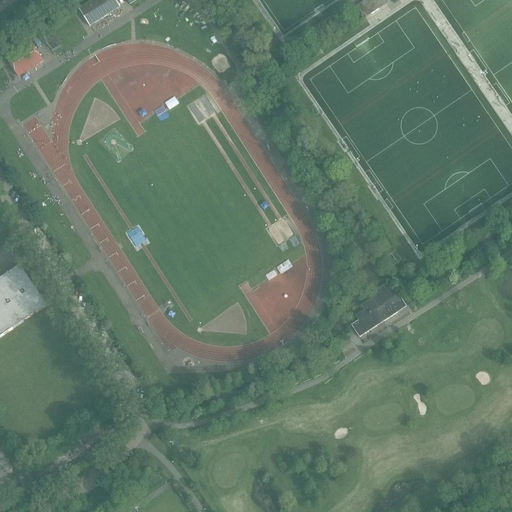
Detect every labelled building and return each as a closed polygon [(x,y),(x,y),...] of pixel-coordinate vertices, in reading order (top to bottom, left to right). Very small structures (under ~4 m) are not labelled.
[(90,27),(120,7),(115,0),(94,0),(79,10),(90,27)] [(384,0),(366,0),(357,7),(365,19),(387,4),(384,0)] [(30,41),(6,57),(18,77),(43,61),(30,41)] [(0,338),(47,306),(20,267),(0,280),(0,338)] [(362,306),(365,311),(356,316),(359,321),(352,326),(360,338),(407,307),(399,295),(395,297),(386,284),(370,295),(372,299),(362,306)]
